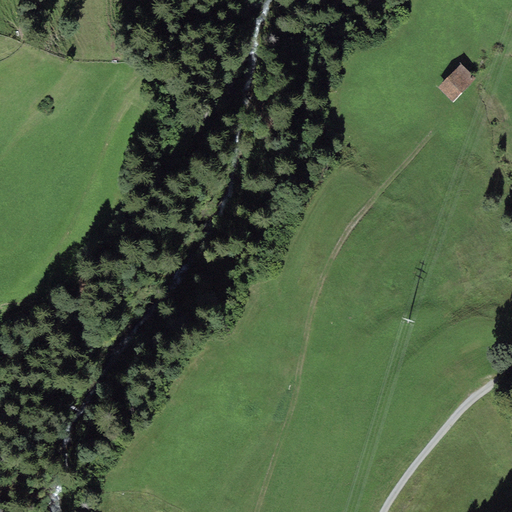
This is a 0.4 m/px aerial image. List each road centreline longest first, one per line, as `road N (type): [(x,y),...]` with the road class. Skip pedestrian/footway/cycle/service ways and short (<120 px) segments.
road 1 (track): [(260,511),(325,269),(357,215),(433,132)]
road 2 (track): [(384,511),(454,416),(511,372)]
